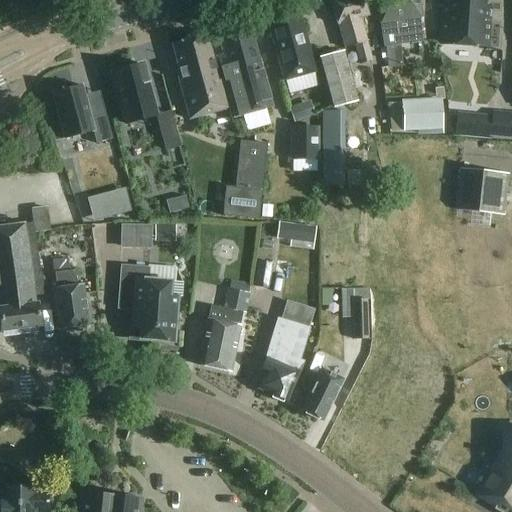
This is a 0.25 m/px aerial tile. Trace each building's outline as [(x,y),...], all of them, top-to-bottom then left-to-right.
[(373,64),(360,19),(368,17),(362,0),(337,0),(332,2),(338,25),(339,25),(346,49),(358,46),(363,66),(373,64)] [(418,0),(376,0),(380,25),(381,25),(387,67),(403,65),(401,46),(423,43),(420,20),(422,20),(418,0)] [(488,49),(491,8),(485,7),(485,0),(443,0),(440,45),(488,49)] [(284,82),(316,74),(299,11),(266,20),(284,82)] [(235,120),(273,109),(249,24),(218,33),(225,57),(218,59),(235,120)] [(215,73),(205,37),(173,46),(180,71),(176,72),(190,121),(230,110),(220,72),(215,73)] [(337,110),(359,104),(343,53),(321,59),(337,110)] [(122,119),(126,118),(138,114),(140,114),(147,112),(155,110),(144,67),(142,60),(133,62),(126,64),(125,64),(112,68),(109,69),(111,76),(122,119)] [(82,86),(52,94),(64,139),(92,131),(96,144),(112,139),(103,109),(89,112),(82,86)] [(490,95),(487,117),(498,118),(501,97),(490,95)] [(395,103),(387,103),(392,133),(404,133),(404,134),(443,132),(441,101),(403,103),(403,105),(395,103)] [(289,109),(294,123),(316,116),(311,102),(289,109)] [(328,114),(323,114),(322,185),(345,185),(345,114),(328,114)] [(164,120),(158,122),(165,144),(170,143),(179,141),(172,118),(164,120)] [(454,121),(455,150),(511,147),(511,127),(509,127),(509,119),(454,121)] [(319,128),(300,128),(297,128),(293,128),(293,158),(303,158),(319,158),(319,128)] [(257,222),(265,147),(240,144),(235,191),(226,190),(222,218),(257,222)] [(506,218),(511,176),(462,171),(457,213),(506,218)] [(382,188),(382,174),(363,174),(363,188),(382,188)] [(82,200),(88,228),(112,223),(107,195),(82,200)] [(32,225),(0,229),(0,333),(39,328),(36,305),(35,306),(34,298),(35,298),(42,297),(39,275),(39,274),(37,266),(34,241),(32,225)] [(152,250),(152,227),(122,227),(121,250),(152,250)] [(278,228),(276,243),(290,244),(292,230),(278,228)] [(53,275),(55,275),(69,272),(67,261),(51,263),(53,275)] [(258,266),(258,297),(270,297),(270,266),(258,266)] [(183,285),(168,283),(147,282),(148,271),(122,269),(119,310),(133,311),(132,331),(142,332),(142,342),(174,344),(177,299),(182,299),(183,285)] [(77,287),(75,272),(55,275),(57,290),(53,290),(59,330),(76,328),(81,330),(86,326),(88,326),(83,286),(77,287)] [(246,314),(250,294),(229,290),(225,310),(211,307),(208,321),(207,321),(198,367),(230,373),(240,327),(239,327),(242,313),(246,314)] [(356,342),(369,341),(368,301),(370,301),(370,290),(354,290),(356,342)] [(286,402),(303,365),(299,364),(309,332),(277,322),(268,354),(281,358),(278,365),(267,360),(260,375),(264,377),(258,390),(272,397),(271,400),(282,405),(283,402),(286,402)] [(301,413),(322,424),(343,382),(322,371),(316,383),(312,383),(307,392),(310,396),(301,413)] [(377,476),(394,437),(404,442),(424,399),(375,377),(338,458),(377,476)] [(511,511),(511,431),(508,432),(508,433),(507,461),(500,472),(484,498),(498,506),(496,510),(499,511),(511,511)] [(39,491),(39,489),(8,489),(8,503),(0,502),(0,511),(48,511),(48,504),(52,504),(52,493),(47,493),(47,491),(39,491)] [(108,497),(81,494),(78,511),(139,511),(140,500),(108,497)]
